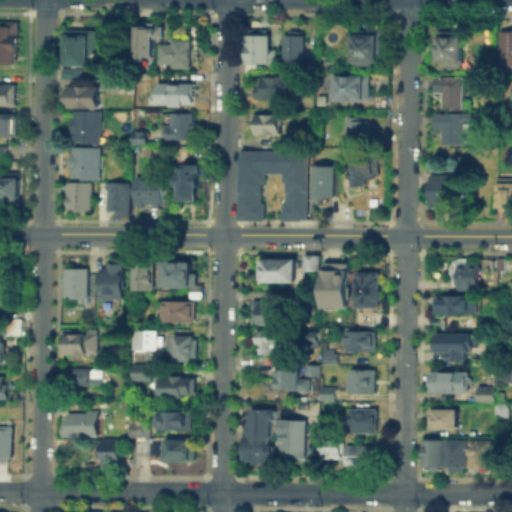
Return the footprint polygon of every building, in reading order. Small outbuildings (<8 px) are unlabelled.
[(151,18),(151,22),(159,22),(159,34),(151,34),(151,59),(132,59),(133,18),(151,18)] [(0,20),(17,20),(16,63),(0,62),(0,20)] [(64,64),(65,28),(95,29),(95,52),(89,51),(89,65),(64,64)] [(511,63),(497,63),(497,28),(511,28),(511,63)] [(450,60),(437,60),(437,29),(461,29),(461,60),(450,60)] [(351,57),(351,31),(378,31),(377,57),(351,57)] [(282,61),(282,32),(302,32),(302,61),(282,61)] [(244,63),(244,33),(269,33),(269,63),(244,63)] [(158,44),(172,44),(172,37),(189,37),(189,65),(158,65),(158,44)] [(306,70),(306,57),(315,57),(315,70),(306,70)] [(59,78),(59,67),(75,67),(75,78),(59,78)] [(335,100),(336,74),(370,74),(370,100),(335,100)] [(460,87),(459,106),(440,106),(440,87),(431,87),(431,74),(460,74),(460,87)] [(259,97),(256,97),(256,84),(260,84),(260,75),(296,75),(296,97),(259,97)] [(183,103),(183,106),(168,106),(168,103),(156,103),(156,80),(193,81),(193,103),(183,103)] [(0,83),(13,83),(13,104),(0,104),(0,83)] [(66,105),(66,84),(97,84),(97,105),(66,105)] [(317,104),(317,94),(326,94),(326,104),(317,104)] [(99,111),(99,142),(85,142),(85,140),(72,140),(72,132),(69,132),(69,116),(72,116),(72,110),(99,111)] [(460,111),(460,123),(467,123),(467,138),(460,138),(460,143),(439,143),(439,127),(431,127),(431,111),(460,111)] [(0,113),(12,113),(12,134),(0,134),(0,113)] [(279,113),(279,131),(255,131),(255,113),(279,113)] [(355,113),(355,116),(366,116),(366,135),(344,135),(345,113),(355,113)] [(191,114),(191,137),(168,137),(168,134),(160,134),(160,122),(168,123),(168,114),(191,114)] [(131,140),(131,130),(146,130),(146,140),(131,140)] [(68,176),(68,145),(99,145),(99,176),(68,176)] [(310,171),(310,220),(282,220),(282,202),(286,202),(286,171),(263,171),(262,202),(266,202),(266,220),(239,219),(239,149),(310,149),(310,171)] [(377,154),(380,175),(375,175),(375,178),(365,179),(366,184),(351,186),(348,158),(377,154)] [(319,163),(340,164),(340,193),(319,193),(319,163)] [(194,166),(194,194),(174,194),(174,166),(194,166)] [(0,172),(15,172),(15,203),(0,203),(0,172)] [(428,205),(428,173),(457,173),(457,205),(428,205)] [(135,206),(135,176),(161,176),(161,206),(152,206),(152,202),(141,202),(141,206),(135,206)] [(496,177),(511,177),(511,206),(496,206),(496,177)] [(65,210),(65,180),(90,180),(89,210),(65,210)] [(105,215),(105,181),(128,181),(128,215),(105,215)] [(302,270),(302,253),(319,254),(319,270),(302,270)] [(295,257),(295,281),(257,281),(257,257),(295,257)] [(505,257),(505,268),(493,268),(493,257),(505,257)] [(322,304),(322,259),(347,259),(347,304),(322,304)] [(133,288),(133,260),(153,260),(153,288),(133,288)] [(161,285),(161,260),(191,260),(191,285),(161,285)] [(123,298),(99,298),(100,266),(107,266),(107,261),(129,261),(129,277),(123,277),(123,298)] [(456,288),(456,261),(478,261),(478,289),(456,288)] [(64,267),(87,267),(87,299),(64,299),(64,267)] [(378,273),(378,305),(356,305),(356,273),(378,273)] [(471,294),(471,295),(475,295),(475,312),(430,312),(430,293),(471,294)] [(258,324),(258,298),(283,298),(283,324),(258,324)] [(165,318),(165,301),(194,301),(194,321),(188,321),(188,318),(165,318)] [(371,311),(357,310),(357,322),(370,323),(371,311)] [(6,332),(6,318),(21,318),(21,332),(6,332)] [(511,344),(499,344),(499,320),(511,320),(511,344)] [(98,328),(98,332),(99,332),(99,351),(89,350),(89,353),(66,353),(66,344),(59,344),(59,327),(98,328)] [(133,328),(155,328),(155,341),(146,341),(146,345),(133,345),(133,328)] [(257,352),(257,329),(280,329),(280,352),(257,352)] [(374,329),(374,349),(347,349),(347,329),(374,329)] [(432,331),(469,331),(469,345),(465,345),(465,350),(461,350),(461,358),(441,358),(441,349),(432,349),(432,331)] [(196,336),(196,358),(171,358),(171,336),(196,336)] [(336,353),(336,362),(324,362),(324,352),(336,353)] [(134,363),(151,363),(150,378),(134,378),(134,363)] [(306,375),(306,363),(318,363),(318,375),(306,375)] [(348,367),(375,367),(375,391),(348,390),(348,367)] [(511,378),(494,378),(494,367),(511,367),(511,378)] [(101,368),(101,382),(65,382),(65,368),(101,368)] [(298,369),(298,375),(308,375),(308,390),(296,390),(296,387),(275,387),(275,378),(274,378),(274,369),(298,369)] [(466,370),(466,389),(429,389),(429,370),(466,370)] [(0,397),(9,397),(9,384),(4,384),(4,375),(0,374),(0,397)] [(191,374),(191,376),(196,376),(196,393),(156,393),(156,376),(169,376),(169,374),(191,374)] [(474,401),(474,383),(492,383),(492,401),(474,401)] [(320,397),(320,385),(335,385),(335,397),(320,397)] [(494,415),(494,402),(509,402),(509,416),(494,415)] [(247,406),(274,407),(274,417),(270,417),(270,436),(267,436),(267,443),(274,443),(273,458),(241,457),(242,433),(247,433),(247,406)] [(376,407),(376,430),(352,430),(352,407),(376,407)] [(155,427),(155,409),(191,409),(191,427),(155,427)] [(456,409),(456,426),(430,426),(430,409),(456,409)] [(68,433),(63,433),(63,421),(68,421),(68,411),(100,411),(100,433),(68,433)] [(130,436),(130,419),(143,419),(143,436),(130,436)] [(282,420),(306,420),(306,457),(282,457),(282,420)] [(0,425),(12,425),(12,457),(0,457),(0,425)] [(95,451),(96,437),(120,437),(120,469),(100,469),(100,451),(95,451)] [(422,465),(422,437),(444,437),(444,465),(422,465)] [(444,465),(444,437),(468,437),(468,465),(444,465)] [(468,465),(468,437),(490,437),(490,465),(468,465)] [(130,438),(145,438),(145,453),(130,453),(130,438)] [(322,438),(339,438),(339,450),(322,450),(322,444),(321,444),(321,439),(322,439),(322,438)] [(151,439),(195,440),(195,457),(151,456),(151,439)] [(349,444),(372,444),(372,463),(348,463),(349,444)]
